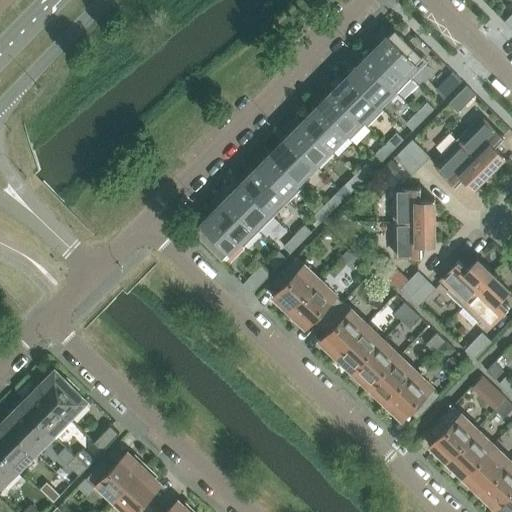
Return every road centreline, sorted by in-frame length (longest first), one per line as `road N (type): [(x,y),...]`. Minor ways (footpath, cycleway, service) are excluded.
road 1 (residential): [(442,511),(138,222)]
road 2 (residential): [(138,222),(360,0)]
road 3 (residential): [(40,320),(243,511)]
road 4 (secondary): [(0,107),(104,0)]
road 5 (residential): [(89,270),(0,182)]
